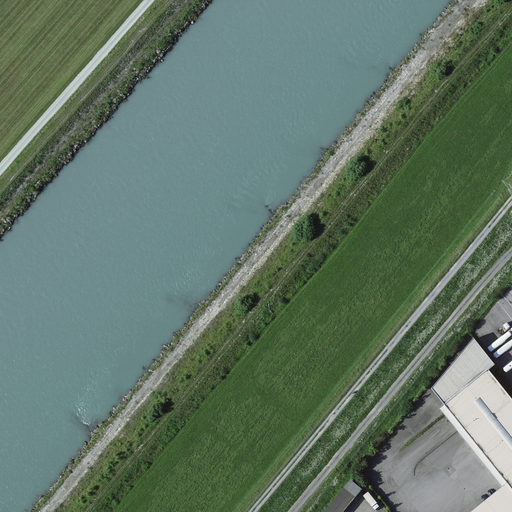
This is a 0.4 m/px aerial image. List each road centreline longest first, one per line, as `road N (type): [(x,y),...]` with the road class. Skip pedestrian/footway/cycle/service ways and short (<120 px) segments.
road 1 (track): [(254,511),(511,204)]
road 2 (track): [(295,511),(511,252)]
road 3 (track): [(152,0),(0,173)]
